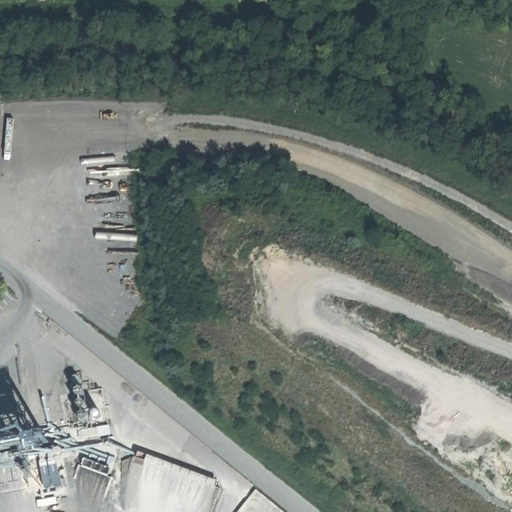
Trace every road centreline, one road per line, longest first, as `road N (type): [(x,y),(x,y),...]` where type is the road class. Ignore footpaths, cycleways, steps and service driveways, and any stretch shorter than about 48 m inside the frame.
road 1 (track): [(0,14),(281,11)]
road 2 (unknown): [(511,370),(442,380),(435,408),(439,431),(457,453),(511,491)]
